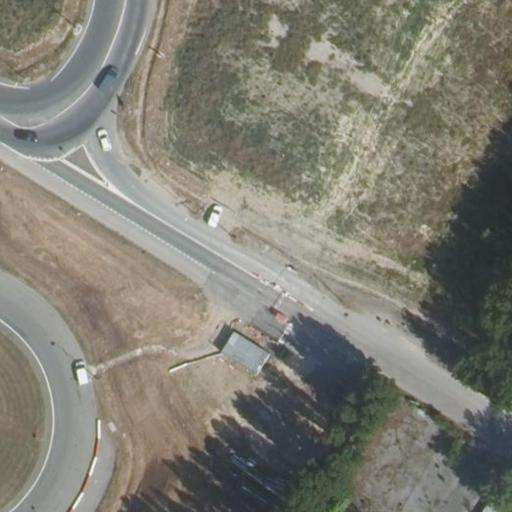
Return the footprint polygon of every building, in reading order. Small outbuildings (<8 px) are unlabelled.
[(265,350),(277,328),(250,312),(237,334),(265,350)] [(306,438),(304,390),(263,391),(265,439),(306,438)] [(426,448),(436,420),(422,415),(412,443),(426,448)] [(378,424),(373,436),(394,446),(399,434),(378,424)] [(376,474),(385,459),(365,446),(355,461),(376,474)] [(343,491),(363,499),(370,482),(349,474),(343,491)]
